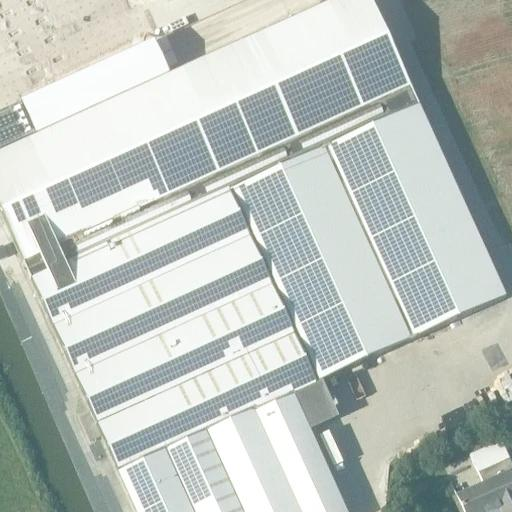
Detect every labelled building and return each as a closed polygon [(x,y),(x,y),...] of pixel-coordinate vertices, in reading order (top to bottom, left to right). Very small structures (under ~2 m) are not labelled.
[(37,140),(0,157),(0,216),(90,415),(79,420),(90,443),(101,438),(134,511),(344,511),(309,432),(340,418),(323,381),(505,299),(369,0),(347,0),(171,80),(154,41),(20,102),(37,140)] [(131,0),(0,0),(0,109),(151,41),(131,0)] [(437,388),(464,378),(460,366),(491,355),(487,345),(455,356),(460,369),(433,379),(437,388)] [(428,429),(398,435),(402,457),(433,451),(428,429)] [(511,511),(511,479),(511,478),(511,468),(508,460),(477,474),(482,485),(455,497),(461,511),(491,511),(498,509),(499,511),(511,511)]
